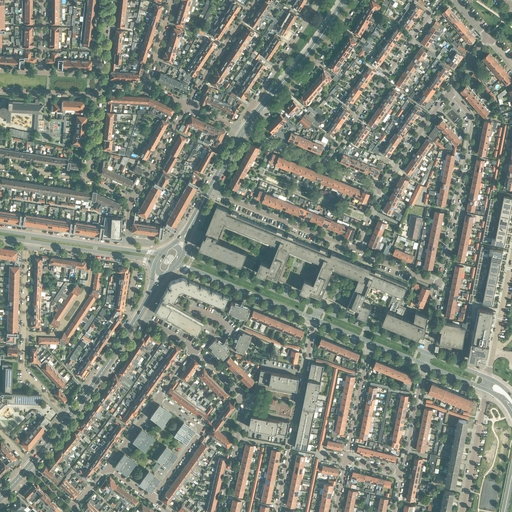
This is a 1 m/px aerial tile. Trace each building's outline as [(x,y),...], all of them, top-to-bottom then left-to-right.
[(119,0),(119,7),(126,8),(126,4),(130,5),(131,2),(127,2),(126,0),(119,0)] [(237,11),(240,6),(235,3),(236,2),(233,0),(232,0),(232,1),(230,0),(229,0),(227,4),(230,6),(237,11)] [(263,3),(262,5),(268,9),(270,6),(274,9),(274,8),(276,9),(277,7),(269,1),(267,0),(266,0),(266,1),(265,1),(264,3),(263,3)] [(301,7),(302,5),(299,4),(300,3),(297,2),(294,0),(293,2),(294,3),(292,6),(299,10),(299,9),(300,10),(301,7)] [(369,5),(368,5),(378,11),(381,6),(378,5),(379,4),(372,1),(371,2),(370,2),(370,3),(369,3),(368,4),(369,5)] [(159,3),(156,2),(155,3),(153,2),(152,5),(151,5),(150,7),(152,8),(161,10),(162,5),(159,4),(159,3)] [(180,5),(179,7),(188,10),(191,11),(192,5),(190,4),(181,2),(180,5)] [(411,7),(420,13),(422,9),(421,8),(416,4),(415,6),(413,5),(411,7)] [(260,8),(259,9),(262,11),(261,12),(264,13),(268,16),(269,14),(266,12),(268,9),(262,5),(259,8),(260,8)] [(378,11),(368,5),(367,8),(366,8),(365,9),(366,10),(365,10),(373,14),(376,10),(378,11)] [(417,17),(420,13),(411,7),(410,6),(409,5),(406,9),(417,17)] [(237,11),(230,6),(228,9),(227,8),(226,11),(227,11),(229,13),(229,12),(231,13),(231,14),(234,16),(237,11)] [(452,11),(448,7),(447,6),(444,8),(446,10),(442,13),(444,15),(443,15),(445,17),(445,16),(446,17),(452,11)] [(187,14),(188,10),(179,7),(178,10),(179,10),(178,13),(190,16),(190,15),(187,14)] [(261,12),(262,11),(259,9),(257,12),(255,14),(262,18),(264,16),(269,20),(270,17),(268,16),(264,13),(261,12)] [(406,9),(404,13),(414,20),(417,17),(406,9)] [(228,18),(231,20),(233,16),(234,16),(231,14),(231,13),(229,12),(229,13),(227,11),(226,11),(225,14),(222,12),(219,10),(218,12),(223,16),(223,15),(226,17),(228,18)] [(362,15),(370,20),(373,14),(365,10),(364,13),(363,13),(362,14),(362,15)] [(291,18),(293,19),(294,18),(295,18),(296,16),(296,15),(289,11),(288,14),(287,13),(286,15),(289,17),(288,18),(291,19),(291,18)] [(402,15),(401,17),(412,24),(414,20),(404,13),(402,11),(400,14),(402,15)] [(455,15),(452,11),(446,17),(447,18),(446,19),(448,21),(449,20),(455,15)] [(178,13),(177,16),(176,18),(182,20),(184,21),(185,18),(189,19),(189,18),(190,19),(191,17),(190,16),(178,13)] [(260,21),(262,18),(255,14),(253,17),(254,17),(253,19),(255,20),(255,21),(257,23),(258,22),(264,26),(265,25),(260,21)] [(225,23),(228,25),(231,20),(228,18),(226,17),(223,15),(223,16),(220,20),(223,22),(225,23)] [(285,18),(284,20),(291,25),(292,22),(293,19),(291,18),(291,19),(288,18),(289,17),(286,15),(284,18),(285,18)] [(367,25),(370,20),(362,15),(361,18),(360,19),(359,19),(360,20),(359,21),(367,25)] [(452,25),(452,24),(459,18),(455,15),(449,20),(451,22),(450,23),(452,25)] [(405,26),(409,29),(412,24),(401,17),(397,23),(404,28),(405,26)] [(150,20),(148,24),(156,26),(158,20),(149,18),(148,20),(150,20)] [(183,25),(184,21),(182,20),(176,18),(175,22),(175,24),(181,26),(181,27),(188,29),(189,27),(186,26),(186,25),(184,25),(183,25)] [(462,22),(459,18),(452,24),(454,26),(453,27),(455,28),(456,28),(462,22)] [(221,28),(224,30),(228,25),(225,23),(223,22),(220,20),(217,19),(214,23),(217,25),(220,27),(221,28)] [(250,23),(250,24),(249,24),(256,28),(258,25),(262,28),(264,26),(258,22),(257,23),(255,21),(255,20),(253,19),(252,21),(251,20),(249,23),(250,23)] [(281,23),(280,25),(283,27),(285,28),(285,29),(287,30),(288,28),(289,28),(291,25),(284,20),(282,23),(281,23)] [(357,25),(356,26),(363,30),(365,28),(366,28),(367,28),(368,26),(367,25),(359,21),(358,23),(357,24),(356,25),(357,25)] [(465,26),(462,22),(456,28),(457,30),(456,30),(458,32),(459,32),(465,26)] [(283,27),(280,25),(278,24),(274,30),(277,32),(277,31),(284,35),(285,35),(286,32),(287,30),(285,29),(285,28),(283,27)] [(218,32),(221,34),(224,30),(221,28),(220,27),(217,25),(215,28),(214,29),(214,30),(217,31),(219,32),(218,32)] [(360,36),(363,30),(356,26),(355,28),(354,29),(353,30),(353,31),(360,36)] [(437,29),(433,26),(430,29),(440,36),(442,33),(444,34),(445,33),(444,32),(443,31),(441,29),(438,27),(437,29)] [(461,36),(462,35),(469,30),(465,26),(459,32),(461,33),(460,34),(461,36)] [(172,30),(171,33),(182,36),(184,31),(178,29),(173,27),(172,31),(172,30)] [(253,38),(254,36),(253,35),(252,34),(254,32),(247,27),(247,28),(246,28),(245,30),(244,32),(253,38)] [(393,28),(392,29),(401,35),(403,31),(397,27),(395,29),(393,28)] [(210,31),(212,32),(210,35),(218,40),(221,34),(218,32),(219,32),(217,31),(214,30),(214,29),(212,28),(210,31)] [(391,28),(388,32),(398,39),(401,35),(392,29),(391,28)] [(439,36),(440,36),(430,29),(427,33),(435,39),(437,37),(436,37),(437,35),(439,36)] [(463,38),(465,40),(466,39),(472,34),(469,30),(462,35),(464,37),(463,38)] [(242,34),(241,36),(248,41),(249,38),(250,39),(252,37),(244,32),(243,34),(242,34)] [(386,36),(395,43),(398,39),(388,32),(386,36)] [(181,39),(182,36),(171,33),(170,35),(171,36),(170,38),(184,42),(184,40),(181,39)] [(427,33),(425,37),(432,42),(433,40),(437,44),(439,41),(435,39),(427,33)] [(476,38),(472,34),(466,39),(470,44),(474,41),(473,40),(476,38)] [(238,41),(246,46),(247,47),(248,45),(246,44),(248,41),(241,36),(239,39),(239,40),(238,41)] [(272,38),(271,40),(273,42),(275,44),(276,43),(278,45),(279,43),(281,41),(281,40),(275,36),(272,39),(272,38)] [(386,37),(384,41),(392,47),(395,43),(386,36),(385,37),(386,37)] [(348,40),(346,42),(354,47),(355,48),(358,43),(350,37),(349,38),(348,38),(348,39),(348,40)] [(432,42),(425,37),(422,41),(424,43),(424,44),(426,46),(425,46),(434,52),(436,50),(431,47),(433,44),(433,43),(432,42)] [(183,45),(184,42),(170,38),(169,41),(168,43),(179,47),(180,44),(183,45)] [(205,42),(213,48),(213,47),(214,47),(215,46),(215,45),(215,44),(215,43),(208,38),(205,42)] [(273,42),(271,40),(269,42),(270,43),(268,45),(275,50),(277,47),(276,47),(278,45),(276,43),(275,44),(273,42)] [(380,44),(381,45),(390,51),(392,47),(384,41),(382,40),(380,44)] [(85,49),(85,48),(85,46),(90,47),(91,42),(80,41),(80,45),(80,48),(85,49)] [(236,43),(235,45),(242,50),(243,48),(244,48),(246,46),(238,41),(237,43),(236,43)] [(205,42),(202,47),(210,52),(211,52),(212,51),(212,50),(213,48),(205,42)] [(350,52),(354,47),(346,42),(345,42),(344,43),(344,44),(343,46),(350,52)] [(175,51),(177,52),(181,53),(181,51),(178,51),(179,47),(168,43),(167,46),(168,46),(167,49),(175,51)] [(263,48),(263,49),(267,51),(269,53),(271,55),(273,52),(273,53),(275,50),(268,45),(266,44),(264,47),(263,46),(262,48),(263,48)] [(461,44),(459,45),(457,47),(465,53),(467,50),(464,48),(465,47),(461,44)] [(232,50),(240,55),(241,54),(240,53),(242,50),(235,45),(233,48),(233,49),(232,50)] [(379,49),(387,54),(390,51),(381,45),(379,49)] [(341,49),(339,51),(347,57),(350,52),(343,46),(342,47),(341,47),(341,48),(341,49)] [(461,58),(463,56),(460,53),(459,52),(457,51),(458,49),(454,46),(450,52),(454,55),(459,58),(461,58)] [(210,52),(202,47),(199,51),(207,57),(208,57),(209,55),(208,54),(210,52)] [(436,56),(428,50),(427,52),(421,47),(418,51),(424,55),(426,54),(429,56),(430,54),(435,58),(436,56)] [(140,52),(139,55),(147,57),(148,52),(139,49),(138,51),(140,52)] [(270,56),(271,55),(269,53),(267,51),(263,49),(259,53),(260,54),(268,59),(269,59),(271,57),(270,56)] [(377,51),(376,53),(384,58),(387,54),(379,49),(377,51)] [(230,52),(229,54),(236,59),(237,57),(239,58),(241,56),(240,55),(232,50),(231,52),(230,52)] [(25,62),(35,62),(35,58),(31,57),(31,51),(25,51),(25,57),(25,62)] [(199,51),(196,56),(204,62),(205,61),(206,60),(205,59),(207,57),(199,51)] [(337,54),(336,56),(343,62),(347,57),(339,51),(339,52),(338,52),(337,53),(337,54)] [(418,51),(416,55),(428,64),(429,62),(423,58),(424,55),(418,51)] [(57,59),(57,52),(52,52),(51,59),(47,58),(47,63),(56,63),(57,59)] [(373,57),(375,58),(381,62),(384,58),(376,53),(373,57)] [(487,64),(494,58),(489,53),(483,59),(487,64)] [(172,60),(173,57),(164,54),(163,57),(164,58),(163,60),(172,63),(172,65),(176,68),(178,69),(180,65),(176,64),(173,63),(174,60),(172,60)] [(227,58),(226,59),(234,65),(236,63),(235,63),(234,62),(236,59),(229,54),(227,58)] [(141,63),(143,63),(145,64),(147,57),(139,55),(138,58),(136,57),(136,60),(141,61),(140,63),(141,63)] [(428,64),(416,55),(413,59),(419,63),(420,61),(425,65),(424,66),(428,68),(430,65),(428,64)] [(454,55),(451,59),(457,62),(458,63),(461,58),(459,58),(454,55)] [(204,62),(196,56),(193,61),(201,66),(202,66),(203,65),(202,64),(204,62)] [(334,59),(332,61),(340,66),(341,65),(342,66),(344,63),(343,62),(336,56),(335,57),(334,57),(333,58),(334,59)] [(369,60),(378,66),(381,62),(375,58),(373,57),(372,56),(369,60)] [(123,59),(114,58),(113,57),(112,65),(113,65),(113,66),(115,66),(115,65),(115,63),(121,63),(121,60),(123,60),(123,59)] [(455,67),(458,63),(457,62),(451,59),(449,57),(446,60),(449,62),(447,65),(452,68),(454,66),(455,67)] [(498,63),(494,58),(487,64),(492,69),(498,63)] [(224,61),(223,64),(230,68),(231,66),(233,67),(234,65),(226,59),(225,61),(224,61)] [(413,59),(410,63),(423,72),(424,70),(417,65),(419,63),(413,59)] [(254,66),(252,69),(259,74),(260,72),(262,69),(260,67),(259,68),(257,66),(258,66),(255,64),(250,61),(248,60),(246,62),(249,64),(249,63),(250,64),(250,65),(253,67),(254,66)] [(256,62),(255,64),(258,66),(257,66),(259,68),(260,67),(262,69),(263,67),(263,68),(265,65),(265,64),(258,60),(256,63),(256,62)] [(193,61),(189,66),(198,71),(200,68),(199,68),(200,66),(201,66),(193,61)] [(341,67),(340,66),(332,61),(332,62),(331,62),(330,63),(330,64),(329,65),(330,65),(329,66),(335,71),(337,72),(339,70),(341,67)] [(441,62),(437,67),(447,74),(450,68),(441,62)] [(423,72),(410,63),(408,67),(414,71),(415,69),(421,74),(423,72)] [(496,74),(503,68),(498,63),(492,69),(496,74)] [(221,67),(220,68),(228,73),(229,72),(228,71),(230,68),(223,64),(220,67),(221,67)] [(364,68),(373,75),(375,71),(366,64),(364,68)] [(196,75),(198,71),(189,66),(186,71),(194,76),(195,74),(196,75)] [(408,67),(405,71),(413,77),(416,73),(414,71),(408,67)] [(435,71),(437,72),(444,77),(447,74),(437,67),(436,69),(435,68),(433,68),(432,69),(435,71)] [(216,72),(224,77),(225,75),(226,76),(228,73),(220,68),(219,70),(217,69),(216,72)] [(361,72),(370,78),(373,75),(364,68),(361,72)] [(507,73),(503,68),(496,74),(501,79),(507,73)] [(247,76),(246,79),(253,84),(254,81),(255,79),(253,77),(251,75),(251,76),(249,74),(246,72),(244,71),(241,69),(240,71),(247,76)] [(253,77),(255,79),(257,77),(259,74),(252,69),(250,72),(249,74),(251,76),(251,75),(253,77)] [(361,78),(367,82),(370,78),(361,72),(357,69),(356,71),(362,76),(361,78)] [(139,74),(140,71),(138,70),(137,74),(136,74),(136,71),(133,71),(132,80),(139,80),(139,77),(139,74)] [(320,75),(320,76),(326,81),(328,79),(330,81),(332,78),(330,77),(324,71),(322,73),(321,73),(320,74),(320,75)] [(413,77),(405,71),(402,74),(408,79),(409,77),(412,79),(413,77)] [(222,80),(224,77),(216,72),(213,75),(215,76),(214,78),(221,83),(222,81),(222,80)] [(437,72),(434,76),(441,81),(444,77),(437,72)] [(160,82),(162,83),(166,75),(160,73),(157,80),(158,81),(157,81),(160,82)] [(505,84),(511,78),(507,73),(501,79),(505,84)] [(402,74),(399,78),(412,87),(413,86),(411,84),(406,81),(408,79),(402,74)] [(167,85),(171,78),(166,75),(162,83),(163,83),(163,84),(165,85),(165,84),(167,85)] [(322,86),(326,81),(320,76),(318,78),(317,78),(316,79),(317,80),(316,80),(322,86)] [(354,78),(354,79),(356,80),(365,86),(367,82),(361,78),(359,76),(357,79),(355,77),(354,78)] [(431,80),(438,85),(441,81),(434,76),(431,80)] [(430,83),(429,84),(436,89),(438,85),(431,80),(429,79),(427,77),(425,79),(430,83)] [(176,80),(171,78),(167,85),(170,86),(170,87),(172,88),(173,88),(176,80)] [(221,83),(214,78),(212,80),(212,79),(210,82),(211,82),(210,83),(219,88),(221,85),(221,86),(223,84),(221,83)] [(412,87),(399,78),(396,83),(402,87),(405,89),(406,87),(408,88),(412,91),(413,89),(412,87)] [(247,86),(249,88),(250,86),(251,87),(253,84),(246,79),(244,81),(242,80),(241,82),(245,85),(247,87),(247,86)] [(179,82),(176,80),(173,88),(176,89),(178,90),(182,81),(180,80),(179,82)] [(312,84),(312,85),(319,90),(321,88),(327,93),(328,91),(322,86),(316,80),(314,82),(313,82),(312,83),(312,84)] [(353,84),(356,86),(362,90),(365,86),(356,80),(353,84)] [(182,81),(178,90),(180,91),(183,92),(187,84),(182,81)] [(243,87),(241,90),(248,95),(250,92),(248,91),(248,90),(249,88),(247,86),(247,87),(245,85),(241,82),(240,83),(237,81),(236,83),(240,85),(243,87)] [(427,86),(425,88),(433,93),(436,89),(429,84),(428,87),(427,86)] [(309,89),(315,95),(317,92),(318,94),(320,92),(318,90),(319,90),(312,85),(310,87),(309,87),(308,88),(309,89)] [(461,90),(466,95),(472,90),(467,85),(463,88),(461,90),(462,90),(461,90)] [(209,91),(210,90),(211,88),(208,86),(204,92),(203,93),(204,93),(202,95),(203,96),(200,102),(204,104),(205,102),(208,95),(208,94),(206,94),(208,90),(209,91)] [(352,87),(351,88),(359,94),(362,90),(356,86),(354,88),(352,87)] [(393,87),(391,91),(397,95),(399,97),(402,93),(400,91),(400,92),(393,87)] [(350,93),(356,98),(359,94),(351,88),(349,90),(351,92),(350,93)] [(425,91),(423,93),(430,97),(433,93),(425,88),(424,90),(425,91)] [(305,93),(304,94),(311,99),(315,95),(309,89),(306,92),(305,93)] [(246,98),(248,95),(241,90),(238,95),(244,99),(246,97),(246,98)] [(466,95),(468,98),(469,100),(470,100),(476,95),(472,90),(466,95)] [(497,95),(498,99),(502,98),(503,98),(502,96),(507,92),(505,90),(497,95)] [(215,106),(215,107),(217,108),(220,109),(224,101),(220,100),(224,92),(222,91),(218,99),(217,101),(216,103),(216,104),(215,106)] [(397,95),(391,91),(388,95),(395,99),(397,95)] [(209,93),(208,94),(208,95),(205,102),(207,103),(210,105),(213,96),(211,95),(212,93),(209,92),(209,93)] [(348,92),(345,96),(354,102),(356,98),(350,93),(350,94),(348,92)] [(213,106),(215,107),(215,106),(216,104),(216,103),(217,101),(218,99),(220,95),(218,94),(217,95),(214,93),(213,96),(210,105),(213,106)] [(420,96),(418,95),(416,93),(414,95),(417,97),(415,101),(420,105),(421,103),(424,105),(428,101),(420,96)] [(421,94),(420,96),(428,101),(430,97),(423,93),(422,95),(421,94)] [(307,104),(311,99),(304,94),(302,96),(300,98),(301,98),(300,99),(307,104)] [(341,99),(351,106),(354,102),(345,96),(343,95),(342,97),(343,97),(341,99)] [(385,98),(392,103),(395,99),(388,95),(385,98)] [(481,100),(476,95),(470,100),(472,103),(473,105),(474,105),(475,105),(481,100)] [(142,96),(141,104),(141,107),(146,107),(146,106),(147,104),(147,101),(149,97),(142,96)] [(155,99),(149,97),(147,101),(147,104),(146,106),(148,107),(149,105),(152,106),(155,99)] [(230,114),(229,116),(230,114),(233,105),(229,103),(230,102),(231,102),(233,98),(231,97),(230,99),(228,106),(227,106),(226,108),(227,108),(226,111),(225,111),(227,112),(230,114)] [(227,103),(224,101),(220,109),(223,111),(223,110),(225,111),(226,111),(227,108),(226,108),(227,106),(228,106),(230,99),(228,98),(227,100),(228,101),(227,103)] [(385,98),(382,102),(389,107),(392,103),(385,98)] [(235,113),(236,111),(237,111),(238,108),(239,108),(238,108),(242,103),(238,100),(236,99),(233,105),(230,114),(229,116),(233,117),(234,117),(236,114),(235,113)] [(12,111),(15,112),(35,113),(38,113),(43,114),(43,106),(39,105),(39,101),(36,100),(36,103),(12,102),(12,101),(8,101),(8,104),(6,103),(6,106),(7,106),(7,108),(6,107),(5,107),(4,107),(3,107),(2,107),(1,108),(0,109),(0,108),(0,115),(0,116),(1,116),(1,117),(2,117),(3,118),(4,118),(5,118),(5,117),(6,117),(7,117),(7,116),(8,116),(9,115),(9,114),(9,113),(9,112),(12,112),(12,111)] [(302,109),(300,107),(301,107),(293,100),(290,105),(289,104),(290,105),(299,113),(302,109)] [(485,105),(482,101),(481,100),(475,105),(477,108),(476,108),(478,110),(478,109),(479,110),(485,105)] [(164,104),(160,101),(156,110),(158,111),(159,110),(161,111),(164,104)] [(382,102),(380,106),(388,112),(390,108),(389,107),(382,102)] [(169,106),(164,104),(161,111),(163,112),(163,113),(165,115),(169,106)] [(297,115),(299,113),(290,105),(289,104),(287,106),(288,107),(285,109),(292,115),(295,112),(297,115)] [(347,107),(345,106),(342,104),(338,109),(347,116),(350,112),(348,111),(346,109),(347,107)] [(419,113),(421,110),(415,105),(414,107),(412,106),(411,108),(419,113)] [(479,110),(481,113),(482,115),(483,115),(484,116),(486,115),(488,113),(491,110),(485,105),(479,110)] [(164,120),(166,121),(169,115),(171,116),(173,112),(174,109),(174,108),(169,106),(165,115),(166,115),(164,120)] [(377,110),(385,116),(388,112),(380,106),(377,110)] [(416,117),(419,113),(411,108),(410,108),(408,111),(416,117)] [(345,120),(347,116),(338,109),(335,113),(337,115),(345,120)] [(377,110),(374,114),(381,119),(382,120),(385,116),(377,110)] [(408,111),(405,115),(413,121),(416,117),(408,111)] [(288,130),(293,125),(295,123),(286,115),(284,117),(280,114),(279,116),(278,115),(276,118),(282,124),(285,122),(286,121),(287,122),(288,124),(288,125),(289,126),(287,128),(288,130)] [(371,118),(378,123),(381,119),(374,114),(371,118)] [(299,121),(307,127),(307,128),(312,123),(312,122),(304,115),(299,121)] [(335,119),(336,119),(342,124),(345,120),(337,115),(335,119)] [(404,120),(411,125),(413,121),(405,115),(402,119),(404,120)] [(190,129),(192,125),(195,118),(191,116),(190,119),(189,118),(184,130),(183,129),(182,131),(186,133),(187,131),(186,131),(188,127),(190,129)] [(336,119),(335,119),(333,117),(330,121),(339,128),(342,124),(336,119)] [(157,119),(155,122),(158,124),(165,128),(168,123),(166,121),(164,120),(160,118),(159,120),(157,119)] [(193,130),(195,131),(198,125),(199,125),(200,123),(199,122),(200,120),(195,118),(192,125),(196,127),(195,129),(194,128),(193,130)] [(274,120),(272,122),(278,129),(280,126),(281,127),(283,125),(282,124),(276,118),(274,120)] [(374,129),(378,123),(371,118),(368,122),(372,125),(371,127),(374,129)] [(441,130),(447,124),(443,119),(442,120),(442,119),(440,121),(436,125),(441,130)] [(492,129),(493,123),(493,120),(490,120),(487,120),(485,119),(484,123),(484,125),(483,128),(492,129)] [(198,128),(202,130),(205,122),(200,120),(199,122),(200,123),(199,125),(198,125),(195,131),(197,132),(198,130),(197,130),(198,128)] [(402,124),(408,129),(411,125),(404,120),(402,124)] [(330,121),(328,125),(336,131),(339,128),(330,121)] [(209,127),(210,125),(205,122),(202,130),(205,131),(204,133),(203,135),(206,136),(207,134),(207,132),(209,130),(210,127),(209,127)] [(272,123),(271,123),(269,125),(269,126),(268,127),(268,128),(269,130),(270,129),(274,134),(275,135),(285,139),(287,134),(283,132),(279,130),(278,129),(272,122),(272,123)] [(163,132),(165,128),(158,124),(157,127),(155,126),(154,128),(163,132)] [(402,124),(399,128),(405,133),(408,129),(402,124)] [(449,127),(447,124),(441,130),(445,135),(452,129),(451,128),(450,126),(449,127)] [(216,127),(210,125),(209,127),(210,127),(209,130),(207,132),(207,134),(212,136),(212,135),(216,127)] [(333,136),(336,131),(328,125),(325,129),(333,136)] [(363,125),(360,129),(367,134),(368,132),(369,132),(370,130),(363,125)] [(439,131),(441,130),(436,125),(429,136),(434,140),(436,137),(439,131)] [(212,146),(220,129),(216,127),(212,135),(212,136),(209,141),(208,144),(212,146)] [(8,134),(11,135),(22,137),(32,140),(33,134),(10,128),(8,134)] [(160,137),(163,132),(154,128),(153,130),(154,131),(153,133),(160,137)] [(402,137),(405,133),(399,128),(397,130),(395,129),(394,131),(402,137)] [(483,128),(483,130),(482,132),(483,132),(482,134),(490,136),(492,129),(483,128)] [(225,131),(220,129),(212,146),(217,149),(222,138),(225,131)] [(366,136),(367,134),(360,129),(357,133),(365,138),(366,136)] [(445,135),(450,140),(456,134),(455,133),(456,133),(454,131),(454,132),(452,129),(445,135)] [(291,132),(288,140),(289,140),(289,141),(293,143),(297,132),(295,131),(294,133),(291,132)] [(391,135),(393,136),(400,141),(402,137),(394,131),(391,135)] [(293,143),(298,144),(301,136),(298,135),(299,133),(297,132),(293,143)] [(157,142),(160,137),(153,133),(152,136),(150,135),(149,137),(157,142)] [(355,137),(361,142),(363,142),(364,140),(366,142),(367,140),(365,138),(357,133),(355,137)] [(184,136),(180,134),(177,139),(184,143),(185,140),(187,141),(188,139),(185,137),(184,136)] [(461,139),(460,138),(459,136),(459,137),(456,134),(450,140),(455,145),(458,142),(461,139)] [(489,142),(490,136),(482,134),(482,136),(481,136),(481,138),(481,139),(481,141),(489,142)] [(303,137),(301,136),(298,144),(302,146),(306,136),(304,135),(303,137)] [(302,146),(307,148),(310,140),(307,139),(308,137),(306,136),(302,146)] [(390,140),(397,144),(400,141),(393,136),(390,140)] [(149,140),(148,143),(155,146),(157,142),(149,137),(148,139),(149,140)] [(355,137),(352,141),(351,143),(357,147),(358,148),(361,144),(360,144),(361,142),(355,137)] [(83,148),(84,140),(83,140),(73,139),(72,147),(83,148)] [(182,146),(184,143),(177,139),(174,144),(183,149),(184,147),(182,146)] [(307,148),(311,150),(316,140),(313,139),(312,141),(310,140),(307,148)] [(311,150),(316,152),(321,141),(316,139),(316,140),(311,150)] [(386,142),(394,148),(397,144),(390,140),(388,139),(386,142)] [(427,139),(424,143),(431,147),(434,150),(435,148),(433,147),(434,145),(434,144),(427,139)] [(321,153),(324,147),(324,146),(326,146),(327,143),(321,141),(316,152),(319,153),(321,153)] [(481,141),(480,143),(479,145),(480,145),(480,147),(488,149),(489,142),(481,141)] [(383,146),(392,152),(394,148),(386,142),(383,146)] [(155,146),(148,143),(145,148),(151,151),(152,151),(155,146)] [(428,152),(431,147),(424,143),(421,147),(428,152)] [(174,144),(172,149),(178,153),(180,150),(181,151),(183,149),(174,144)] [(257,154),(260,148),(252,144),(249,150),(257,154)] [(211,149),(204,145),(203,148),(206,150),(204,153),(212,157),(214,152),(215,152),(210,149),(211,149)] [(380,151),(388,156),(392,152),(383,146),(381,150),(380,151)] [(144,147),(142,151),(149,155),(152,151),(151,151),(145,148),(144,147)] [(421,147),(418,150),(425,155),(430,159),(432,157),(427,154),(428,152),(421,147)] [(179,153),(178,153),(172,149),(169,154),(177,158),(176,157),(179,153)] [(257,154),(249,150),(245,156),(253,160),(257,154)] [(342,163),(345,164),(349,154),(347,153),(347,151),(345,150),(343,154),(342,154),(340,158),(341,159),(340,161),(342,162),(342,163)] [(416,154),(423,159),(425,155),(418,150),(416,154)] [(26,151),(25,160),(32,161),(33,153),(29,153),(29,151),(26,151)] [(147,160),(149,155),(142,151),(139,156),(141,157),(142,158),(143,157),(147,160)] [(32,161),(34,161),(40,162),(41,153),(38,153),(38,154),(33,153),(32,161)] [(209,162),(212,157),(204,153),(203,156),(201,155),(200,157),(201,158),(209,162)] [(167,159),(168,159),(174,163),(176,159),(177,158),(169,154),(167,159)] [(271,161),(277,163),(279,156),(274,154),(271,161)] [(349,166),(354,156),(349,154),(345,164),(349,166)] [(416,154),(413,158),(421,164),(424,160),(423,159),(416,154)] [(253,160),(245,156),(242,161),(250,166),(253,160)] [(282,166),(285,158),(279,156),(277,163),(276,164),(282,166)] [(349,166),(354,168),(358,159),(355,158),(356,157),(354,156),(349,166)] [(123,157),(120,163),(123,165),(125,165),(128,158),(123,157)] [(354,168),(359,170),(363,160),(362,159),(361,158),(359,157),(358,158),(358,159),(354,168)] [(201,158),(199,163),(206,167),(209,162),(201,158)] [(291,161),(285,158),(282,166),(288,169),(288,168),(291,161)] [(422,164),(421,164),(413,158),(410,162),(419,168),(422,164)] [(172,167),(174,163),(168,159),(167,159),(164,163),(172,167)] [(363,160),(359,170),(363,172),(368,161),(363,160)] [(250,166),(242,161),(239,167),(247,172),(250,166)] [(297,163),(291,161),(292,161),(291,161),(288,168),(294,171),(297,163)] [(363,172),(368,174),(372,163),(368,161),(363,172)] [(407,166),(414,171),(418,173),(421,169),(419,168),(410,162),(407,166)] [(169,172),(172,167),(164,163),(162,168),(169,172)] [(203,172),(206,167),(199,163),(197,166),(196,166),(194,170),(197,172),(198,170),(203,172)] [(297,163),(294,171),(299,173),(302,165),(297,163)] [(372,163),(368,174),(373,175),(377,165),(372,163)] [(134,168),(132,171),(136,173),(136,172),(137,173),(137,172),(140,174),(142,169),(131,164),(130,166),(134,168)] [(377,164),(377,165),(373,175),(376,177),(376,176),(378,177),(381,170),(383,166),(377,164)] [(308,168),(302,165),(299,173),(305,175),(308,168)] [(407,166),(405,170),(412,175),(414,171),(407,166)] [(236,173),(243,178),(247,172),(239,167),(236,173)] [(308,168),(305,175),(310,177),(313,170),(308,168)] [(160,175),(168,180),(171,174),(163,169),(160,175)] [(319,172),(313,170),(310,177),(316,180),(319,172)] [(190,177),(198,182),(201,176),(194,172),(190,177)] [(319,172),(316,180),(321,182),(324,175),(319,172)] [(240,184),(243,178),(236,173),(232,179),(240,184)] [(136,181),(138,177),(135,175),(133,180),(131,179),(127,186),(132,188),(132,187),(133,188),(136,181)] [(160,175),(157,180),(165,184),(168,180),(160,175)] [(330,177),(324,175),(321,182),(327,184),(330,177)] [(399,180),(411,187),(412,187),(413,185),(410,184),(409,183),(410,180),(401,176),(399,180)] [(198,182),(190,177),(188,182),(197,187),(198,184),(197,184),(198,182)] [(330,177),(327,184),(332,186),(335,179),(330,177)] [(229,185),(237,189),(240,184),(232,179),(229,185)] [(341,181),(335,179),(332,186),(338,189),(341,181)] [(155,181),(153,184),(162,189),(165,184),(157,180),(156,182),(155,181)] [(405,189),(406,187),(408,188),(413,190),(414,188),(412,187),(411,187),(399,180),(397,184),(405,189)] [(341,181),(338,189),(343,191),(346,184),(341,181)] [(32,183),(30,183),(25,182),(24,189),(27,190),(26,192),(29,193),(29,190),(31,190),(32,183)] [(197,187),(188,182),(188,183),(186,187),(194,192),(197,187)] [(151,189),(159,193),(162,189),(153,184),(151,189)] [(352,186),(346,184),(343,191),(349,193),(352,186)] [(397,184),(395,189),(410,197),(411,195),(404,191),(405,189),(397,184)] [(349,193),(354,196),(357,188),(352,186),(349,193)] [(194,192),(186,187),(183,192),(192,197),(194,192)] [(65,195),(70,196),(71,189),(63,188),(62,198),(64,198),(65,195)] [(357,188),(354,196),(360,198),(363,190),(357,188)] [(151,189),(148,193),(157,198),(159,193),(151,189)] [(395,189),(393,193),(401,197),(402,195),(409,199),(410,197),(395,189)] [(95,200),(98,201),(101,195),(96,192),(97,191),(92,190),(92,192),(91,197),(92,197),(92,199),(95,200)] [(360,198),(366,201),(369,193),(363,190),(363,191),(363,190),(360,198)] [(257,198),(263,200),(266,193),(260,191),(257,198)] [(180,197),(189,201),(192,197),(183,192),(180,197)] [(148,193),(145,198),(154,203),(157,198),(148,193)] [(266,193),(263,200),(263,201),(269,203),(272,195),(266,193)] [(401,197),(393,193),(390,197),(399,202),(401,203),(404,204),(404,202),(400,200),(401,197)] [(501,200),(511,202),(511,196),(507,196),(507,194),(502,194),(501,200)] [(278,197),(272,195),(269,203),(275,206),(275,205),(278,198),(278,197)] [(111,199),(107,197),(102,206),(104,207),(105,204),(108,206),(111,199)] [(178,201),(186,206),(189,201),(180,197),(178,201)] [(390,197),(388,201),(396,206),(397,206),(399,202),(390,197)] [(143,203),(152,208),(154,203),(145,198),(143,203)] [(284,200),(278,198),(275,205),(281,208),(284,200)] [(287,210),(290,203),(284,200),(281,208),(287,210)] [(511,202),(501,200),(500,200),(499,206),(500,206),(511,208),(511,206),(511,202)] [(120,204),(116,201),(110,215),(113,215),(114,213),(113,213),(114,209),(119,211),(121,208),(119,207),(120,204)] [(186,206),(178,201),(175,206),(184,211),(186,206)] [(388,201),(386,206),(401,214),(402,212),(395,208),(396,206),(388,201)] [(143,203),(140,208),(149,212),(152,208),(143,203)] [(296,205),(290,203),(287,210),(293,213),(296,205)] [(278,245),(270,265),(268,264),(268,263),(261,261),(257,271),(278,280),(278,279),(290,250),(293,251),(322,263),(314,282),(312,282),(312,281),(305,278),(301,289),(300,289),(301,289),(321,298),(322,295),(323,294),(321,293),(322,290),(324,291),(326,287),(325,287),(324,287),(325,284),(326,285),(327,285),(328,281),(327,280),(329,274),(330,275),(331,275),(334,268),(338,269),(354,276),(359,278),(356,285),(356,286),(358,286),(355,292),(354,291),(352,295),(354,296),(353,298),(351,298),(349,302),(351,302),(350,305),(348,304),(347,308),(367,316),(372,306),(363,302),(362,302),(370,283),(397,293),(395,297),(392,296),(388,306),(390,307),(389,310),(388,309),(382,322),(419,337),(420,334),(424,335),(428,316),(416,311),(401,305),(403,300),(401,299),(403,296),(408,285),(382,274),(383,272),(375,269),(375,271),(371,269),(371,268),(360,263),(343,256),(332,252),(331,253),(327,251),(328,250),(324,248),(321,247),(320,249),(295,238),(295,237),(288,234),(288,235),(283,234),(284,232),(277,229),(276,231),(238,215),(239,213),(232,211),(231,212),(228,211),(229,210),(229,209),(217,205),(206,233),(207,233),(206,237),(204,236),(200,248),(242,265),(247,252),(244,250),(244,251),(243,252),(213,240),(213,238),(216,239),(224,220),(227,222),(226,224),(278,245)] [(298,215),(302,208),(296,205),(293,213),(298,215)] [(184,211),(175,206),(172,211),(181,216),(184,211)] [(401,220),(403,215),(401,214),(386,206),(383,210),(394,216),(394,214),(399,217),(398,219),(401,220)] [(306,210),(302,208),(298,215),(305,217),(306,213),(307,213),(307,212),(308,212),(309,210),(310,208),(307,207),(306,210)] [(139,213),(144,216),(146,217),(149,212),(140,208),(137,213),(138,213),(139,213)] [(305,217),(310,220),(313,212),(309,210),(308,212),(307,212),(307,213),(306,213),(305,217)] [(170,215),(179,220),(181,216),(172,211),(170,215)] [(319,215),(313,212),(310,220),(316,222),(319,215)] [(23,215),(21,215),(22,214),(15,213),(14,223),(16,224),(17,223),(20,224),(20,223),(21,223),(23,215)] [(26,225),(29,226),(30,215),(24,214),(24,215),(23,215),(21,223),(23,224),(22,224),(26,225)] [(167,220),(176,225),(179,220),(170,215),(167,220)] [(325,217),(319,215),(316,222),(322,225),(325,217)] [(497,216),(495,221),(508,224),(509,222),(510,219),(498,216),(497,216)] [(105,217),(104,220),(103,226),(104,226),(102,237),(117,238),(117,233),(115,233),(115,232),(116,227),(116,222),(116,217),(105,217)] [(325,217),(322,225),(328,227),(330,223),(331,222),(332,220),(325,217)] [(411,224),(409,237),(415,238),(415,236),(417,236),(418,227),(421,227),(422,220),(414,218),(410,218),(409,224),(411,224)] [(170,228),(173,230),(175,231),(176,228),(175,227),(176,225),(167,220),(165,225),(164,226),(166,230),(170,228)] [(337,222),(332,220),(331,222),(330,223),(328,227),(334,229),(337,222)] [(70,231),(72,231),(73,222),(72,222),(66,221),(64,231),(66,231),(67,231),(70,231)] [(378,221),(376,226),(383,229),(386,223),(378,221)] [(79,233),(80,223),(74,222),(74,223),(73,222),(72,231),(73,231),(73,232),(76,232),(77,233),(79,233)] [(343,225),(337,222),(334,229),(340,232),(343,225)] [(162,237),(162,235),(162,232),(166,230),(164,226),(163,226),(160,225),(160,226),(158,226),(156,235),(158,235),(158,237),(162,237)] [(345,234),(348,227),(343,225),(340,232),(345,234)] [(381,235),(383,229),(376,226),(374,232),(381,235)] [(349,227),(348,227),(345,234),(351,237),(355,229),(349,227)] [(431,236),(439,237),(440,231),(434,230),(434,229),(432,228),(432,230),(431,236)] [(374,232),(371,238),(379,241),(381,235),(374,232)] [(505,243),(505,240),(492,237),(491,244),(497,245),(497,244),(504,245),(504,243),(505,243)] [(371,238),(369,244),(376,247),(379,241),(371,238)] [(393,254),(402,258),(404,252),(397,249),(397,247),(396,247),(393,254)] [(492,247),(490,254),(502,256),(503,253),(502,253),(503,251),(496,249),(496,248),(492,247)] [(402,258),(404,258),(410,261),(413,255),(404,252),(402,258)] [(426,261),(434,262),(435,256),(429,255),(429,253),(427,253),(426,261)] [(490,254),(489,253),(488,259),(489,259),(501,261),(501,260),(502,256),(490,254)] [(42,258),(47,259),(47,256),(42,255),(41,258),(35,258),(35,264),(42,264),(42,258)] [(56,258),(47,256),(47,259),(50,259),(49,265),(54,265),(53,267),(54,267),(55,262),(55,260),(56,260),(56,258)] [(56,266),(60,266),(61,258),(56,258),(56,260),(55,260),(55,262),(54,267),(53,267),(53,269),(56,269),(56,266)] [(82,260),(81,269),(86,270),(86,272),(88,273),(89,268),(86,268),(87,260),(82,259),(82,260)] [(486,270),(487,270),(499,272),(499,270),(500,267),(488,264),(487,264),(486,270)] [(96,268),(94,282),(100,283),(102,269),(96,268)] [(485,275),(484,280),(497,283),(497,281),(498,277),(486,275),(485,275)] [(117,282),(120,283),(128,284),(129,278),(125,278),(125,279),(123,278),(118,277),(118,276),(116,276),(116,278),(118,278),(117,282)] [(160,300),(160,301),(165,303),(166,302),(166,301),(167,301),(168,300),(173,302),(179,291),(182,290),(182,277),(171,281),(160,300)] [(193,282),(182,277),(182,290),(188,293),(193,282)] [(93,289),(90,293),(91,294),(97,298),(99,294),(98,293),(100,291),(100,290),(99,290),(100,283),(94,282),(93,289)] [(188,293),(200,298),(205,286),(193,282),(188,293)] [(414,283),(412,287),(415,288),(416,288),(416,290),(421,292),(419,295),(427,298),(428,293),(430,289),(423,286),(414,283)] [(63,285),(58,292),(72,301),(76,294),(71,290),(67,295),(62,292),(66,287),(65,286),(63,285)] [(71,290),(76,294),(77,295),(81,289),(76,285),(74,287),(74,286),(71,290)] [(119,289),(118,293),(126,294),(127,289),(124,288),(124,289),(121,289),(121,288),(116,287),(117,286),(115,286),(115,288),(119,289)] [(216,291),(205,286),(200,298),(212,302),(216,291)] [(212,302),(216,304),(223,307),(228,296),(216,291),(212,302)] [(60,295),(65,299),(62,304),(67,308),(72,301),(58,292),(54,298),(57,300),(60,295)] [(91,294),(82,308),(88,311),(97,298),(91,294)] [(414,301),(413,302),(414,303),(416,304),(415,304),(417,305),(416,306),(420,308),(421,306),(423,307),(425,302),(426,299),(427,298),(419,295),(417,294),(415,298),(414,301)] [(482,296),(481,296),(479,303),(485,304),(485,303),(493,304),(492,304),(493,302),(494,299),(482,296)] [(117,300),(117,304),(125,305),(126,299),(122,299),(122,300),(120,299),(115,298),(115,297),(113,297),(113,299),(117,300)] [(161,315),(165,317),(169,320),(169,319),(172,321),(179,326),(179,325),(182,327),(189,332),(190,331),(193,333),(192,333),(196,336),(203,323),(166,302),(165,303),(160,301),(154,311),(158,314),(159,313),(162,315),(161,315)] [(235,301),(234,302),(232,301),(227,312),(245,319),(250,308),(247,307),(247,306),(242,304),(242,305),(239,304),(240,303),(235,301)] [(62,304),(53,317),(59,321),(67,308),(62,304)] [(479,350),(488,352),(496,310),(479,306),(468,357),(477,359),(479,350)] [(88,311),(82,308),(77,314),(90,322),(94,316),(91,314),(88,319),(84,316),(88,311)] [(120,320),(122,317),(123,316),(121,315),(122,311),(124,312),(124,310),(119,309),(119,310),(115,310),(112,314),(112,315),(116,318),(115,318),(118,320),(118,319),(120,320)] [(266,315),(261,313),(261,312),(260,312),(259,311),(258,311),(258,312),(253,310),(250,317),(253,319),(253,320),(258,322),(259,320),(263,322),(266,315)] [(117,325),(120,320),(118,319),(118,320),(115,318),(116,318),(112,315),(112,314),(111,313),(110,315),(113,317),(111,321),(117,325)] [(73,321),(79,325),(82,320),(86,322),(82,327),(85,329),(90,322),(77,314),(73,321)] [(272,326),(275,327),(278,320),(273,318),(273,317),(271,317),(271,316),(271,317),(266,315),(263,322),(266,323),(265,325),(271,327),(272,326)] [(59,322),(59,321),(53,317),(50,322),(51,322),(50,324),(55,328),(59,322)] [(284,330),(288,332),(290,325),(285,323),(286,322),(285,322),(283,322),(283,321),(283,322),(278,320),(275,327),(279,328),(278,330),(283,333),(284,330)] [(73,321),(65,333),(64,334),(70,338),(77,327),(79,328),(80,326),(79,325),(73,321)] [(108,324),(106,323),(106,324),(110,327),(112,328),(114,329),(117,325),(111,321),(108,324)] [(450,346),(451,344),(462,346),(463,345),(466,346),(469,334),(465,333),(466,328),(466,327),(469,328),(471,322),(466,321),(466,323),(465,323),(462,322),(462,326),(460,326),(460,325),(443,322),(440,330),(442,330),(442,331),(440,338),(441,338),(439,344),(443,345),(450,346)] [(106,324),(106,323),(105,322),(104,324),(107,326),(105,329),(103,328),(102,328),(111,334),(114,329),(112,328),(110,327),(106,324)] [(296,337),(300,338),(303,330),(298,328),(298,327),(296,327),(295,327),(290,325),(288,332),(291,333),(290,336),(296,338),(296,337)] [(99,331),(98,333),(99,334),(100,333),(104,336),(106,337),(106,336),(108,338),(111,334),(102,328),(101,330),(102,331),(101,332),(99,331)] [(144,332),(145,333),(153,338),(156,334),(147,329),(144,332)] [(233,346),(235,346),(233,349),(244,354),(252,335),(241,331),(240,334),(239,333),(236,338),(238,339),(237,341),(235,341),(233,346)] [(142,337),(152,343),(153,341),(159,345),(160,343),(153,338),(145,333),(144,332),(142,337)] [(101,335),(99,338),(105,343),(108,338),(106,336),(106,337),(104,336),(100,333),(99,334),(101,335)] [(60,338),(58,338),(58,344),(64,344),(65,342),(67,343),(69,340),(70,338),(64,334),(63,334),(60,338)] [(147,346),(147,345),(148,346),(150,343),(151,343),(152,343),(142,337),(138,342),(141,343),(141,342),(143,344),(147,346)] [(105,343),(99,338),(96,342),(93,340),(92,342),(93,343),(94,342),(98,344),(98,345),(100,346),(102,347),(105,343)] [(216,338),(207,346),(221,360),(230,351),(227,349),(228,348),(224,345),(222,344),(222,343),(219,339),(218,340),(216,338)] [(328,349),(331,351),(334,343),(330,341),(330,340),(329,340),(327,340),(322,338),(319,346),(322,347),(322,348),(327,350),(328,349)] [(94,346),(93,347),(99,352),(102,347),(100,346),(98,345),(98,344),(94,342),(93,343),(92,344),(94,346)] [(149,346),(148,346),(147,345),(147,346),(143,344),(141,342),(141,343),(138,342),(136,345),(143,350),(144,348),(147,350),(148,349),(147,348),(149,346)] [(172,348),(171,349),(178,354),(180,350),(171,343),(169,345),(172,348)] [(340,354),(344,356),(347,348),(342,346),(340,345),(339,345),(334,343),(331,351),(335,352),(334,353),(340,356),(340,354)] [(141,352),(143,350),(136,345),(133,351),(135,352),(135,351),(137,352),(137,353),(141,355),(142,354),(142,355),(143,353),(141,352)] [(161,345),(160,347),(162,349),(175,357),(178,354),(171,349),(170,351),(161,345)] [(90,351),(87,349),(86,351),(87,351),(88,352),(88,350),(92,353),(94,355),(94,354),(97,356),(99,352),(93,347),(90,351)] [(352,360),(356,361),(359,353),(354,351),(352,350),(347,348),(344,356),(347,357),(346,359),(352,361),(352,360)] [(167,355),(166,357),(173,362),(174,360),(174,359),(175,357),(162,349),(161,351),(167,355)] [(87,351),(84,355),(93,361),(97,356),(94,354),(94,355),(92,353),(88,350),(88,352),(87,351)] [(130,355),(137,359),(139,361),(142,357),(143,355),(142,355),(142,354),(141,355),(137,353),(137,352),(135,351),(135,352),(133,351),(130,355)] [(41,363),(40,362),(38,359),(36,359),(37,355),(30,355),(30,362),(36,362),(39,365),(41,364),(41,363)] [(82,357),(80,360),(82,360),(86,362),(87,362),(89,363),(88,364),(90,365),(93,361),(84,355),(82,358),(82,357)] [(131,362),(134,363),(135,362),(137,359),(130,355),(127,359),(129,361),(130,360),(132,361),(131,362)] [(160,358),(170,365),(171,363),(173,362),(166,357),(164,358),(161,356),(160,358)] [(196,360),(197,359),(194,357),(189,363),(200,370),(197,367),(199,363),(196,361),(196,360)] [(224,362),(228,366),(233,361),(229,357),(224,362)] [(161,364),(167,368),(170,365),(160,358),(159,360),(162,362),(161,364)] [(127,359),(124,364),(131,368),(133,364),(134,363),(131,362),(132,361),(130,360),(129,361),(127,359)] [(82,363),(81,365),(87,369),(88,368),(90,365),(88,364),(89,363),(87,362),(86,362),(82,360),(80,360),(79,361),(82,363)] [(389,365),(381,362),(376,360),(373,368),(385,373),(389,365)] [(41,368),(45,372),(52,365),(48,361),(46,363),(45,365),(43,366),(41,368)] [(238,365),(233,361),(228,366),(232,370),(238,365)] [(155,365),(164,372),(167,368),(161,364),(157,362),(156,363),(155,365)] [(324,365),(312,362),(311,368),(323,371),(324,365)] [(2,363),(2,367),(3,367),(2,391),(1,391),(0,392),(0,407),(2,405),(6,403),(7,402),(9,402),(41,403),(41,394),(39,394),(37,394),(37,393),(13,392),(12,392),(12,391),(11,391),(12,365),(11,365),(11,364),(2,363)] [(189,363),(186,367),(193,372),(195,369),(199,371),(200,370),(189,363)] [(129,371),(131,368),(124,364),(121,368),(123,370),(124,369),(126,371),(130,373),(129,374),(131,375),(131,374),(134,376),(135,375),(129,371)] [(49,375),(55,369),(52,365),(45,372),(49,375)] [(89,369),(88,368),(87,369),(81,365),(78,370),(86,375),(89,371),(89,370),(89,369)] [(155,371),(162,376),(164,372),(155,365),(153,367),(156,370),(155,371)] [(242,369),(238,365),(232,370),(236,374),(242,369)] [(401,370),(389,365),(385,373),(398,378),(401,370)] [(186,367),(183,372),(193,379),(194,378),(190,375),(193,372),(186,367)] [(240,378),(246,373),(248,371),(244,367),(242,369),(236,374),(240,378)] [(115,373),(114,375),(115,375),(118,377),(118,376),(131,385),(133,382),(125,377),(128,373),(129,374),(130,373),(126,371),(124,369),(123,370),(121,368),(117,374),(117,375),(115,373)] [(49,375),(52,379),(59,373),(55,369),(49,375)] [(74,374),(77,376),(77,375),(84,379),(86,375),(78,370),(77,369),(74,374)] [(200,381),(208,373),(204,369),(201,371),(202,372),(201,373),(199,376),(201,378),(199,380),(200,381)] [(298,376),(260,369),(258,382),(295,389),(298,376)] [(398,378),(410,383),(414,375),(401,370),(398,378)] [(150,373),(159,380),(162,376),(155,371),(154,373),(151,371),(150,373)] [(151,377),(150,379),(156,383),(159,380),(150,373),(148,372),(147,374),(151,377)] [(193,380),(193,379),(183,372),(179,377),(182,380),(183,379),(186,381),(189,377),(193,380)] [(63,377),(59,373),(52,379),(56,383),(63,377)] [(212,377),(208,373),(200,381),(201,382),(202,381),(203,382),(204,381),(206,383),(212,377)] [(250,377),(246,373),(240,378),(244,382),(250,377)] [(117,378),(118,377),(115,375),(111,380),(119,385),(119,386),(121,384),(120,383),(122,381),(118,378),(118,379),(117,378)] [(142,379),(154,387),(156,383),(150,379),(149,380),(140,375),(139,377),(142,379)] [(60,388),(60,387),(67,381),(63,376),(63,377),(56,383),(60,388)] [(210,388),(217,381),(212,377),(206,383),(209,386),(208,387),(210,388)] [(254,381),(250,377),(244,382),(250,387),(252,385),(251,384),(254,381)] [(146,384),(145,386),(151,391),(154,387),(142,379),(141,381),(146,384)] [(305,397),(317,400),(321,381),(308,379),(305,397)] [(119,389),(117,388),(119,385),(111,380),(112,381),(109,386),(111,387),(112,386),(114,388),(113,388),(117,391),(118,390),(119,389)] [(178,382),(175,380),(166,393),(170,396),(174,389),(173,389),(178,382)] [(122,381),(120,383),(121,384),(128,390),(130,387),(122,381)] [(215,391),(221,385),(217,381),(210,388),(211,390),(212,389),(215,391)] [(442,399),(446,389),(441,387),(440,387),(438,386),(438,385),(432,383),(429,392),(428,392),(429,392),(428,393),(442,399)] [(139,388),(148,394),(151,391),(145,386),(143,388),(140,385),(139,388)] [(218,396),(224,389),(221,385),(215,391),(217,394),(216,395),(218,396)] [(106,390),(113,394),(115,391),(118,393),(119,391),(118,390),(117,391),(113,388),(114,388),(112,386),(111,387),(109,386),(106,390)] [(170,396),(174,398),(180,390),(176,387),(174,389),(170,396)] [(59,388),(54,393),(59,398),(63,394),(59,388)] [(141,392),(139,394),(146,398),(148,394),(139,388),(137,389),(141,392)] [(226,396),(227,397),(230,394),(224,389),(218,396),(219,398),(220,397),(223,399),(226,396),(226,397),(226,396)] [(442,399),(456,404),(460,394),(454,392),(452,392),(451,391),(446,389),(442,399)] [(110,398),(113,394),(106,390),(103,394),(105,396),(105,395),(107,396),(107,397),(111,400),(111,399),(110,398)] [(174,398),(176,400),(177,401),(184,393),(180,390),(174,398)] [(134,395),(143,402),(146,398),(139,394),(138,395),(132,391),(131,393),(134,395)] [(184,393),(177,401),(181,404),(187,395),(184,393)] [(63,394),(59,398),(64,403),(68,399),(63,394)] [(103,394),(100,398),(106,403),(109,399),(112,402),(113,400),(111,399),(111,400),(107,397),(107,396),(105,395),(105,396),(103,394)] [(456,404),(469,410),(470,409),(473,400),(474,400),(468,398),(467,398),(465,397),(460,394),(456,404)] [(135,399),(134,401),(140,406),(143,402),(134,395),(133,397),(135,399)] [(187,395),(181,404),(185,406),(191,398),(189,397),(187,395)] [(303,404),(316,406),(317,400),(305,397),(303,404)] [(108,404),(106,403),(100,398),(96,403),(98,404),(99,404),(101,405),(101,406),(105,409),(108,404)] [(126,400),(128,402),(138,409),(140,406),(134,401),(132,400),(131,401),(127,398),(126,400)] [(191,398),(185,406),(188,409),(195,401),(191,398)] [(195,401),(188,409),(192,412),(198,403),(195,401)] [(137,411),(138,409),(128,402),(127,404),(130,406),(129,408),(136,413),(137,411)] [(229,402),(225,408),(231,412),(236,406),(229,402)] [(96,403),(94,407),(100,411),(102,408),(104,410),(105,409),(101,406),(101,405),(99,404),(98,404),(96,403)] [(198,403),(192,412),(196,414),(202,406),(198,403)] [(150,416),(156,420),(161,424),(170,412),(159,404),(150,416)] [(200,417),(204,420),(209,413),(213,407),(210,405),(205,412),(204,411),(199,417),(200,417),(199,417),(200,418),(200,417)] [(202,406),(196,414),(199,417),(204,411),(206,409),(202,406)] [(228,416),(231,412),(225,408),(223,406),(222,407),(224,409),(222,412),(228,416)] [(97,415),(100,411),(94,407),(90,411),(92,413),(93,412),(95,414),(94,414),(98,417),(99,416),(97,415)] [(123,410),(132,416),(134,415),(136,413),(129,408),(127,410),(124,408),(123,410)] [(123,416),(130,420),(132,416),(123,410),(121,411),(123,412),(122,414),(123,416)] [(225,421),(228,416),(222,412),(219,410),(219,412),(221,413),(219,416),(225,421)] [(100,417),(99,416),(98,417),(94,414),(95,414),(93,412),(92,413),(90,411),(87,415),(94,420),(95,418),(96,418),(97,417),(99,419),(100,417)] [(123,417),(119,414),(118,417),(127,424),(130,420),(123,416),(123,417)] [(289,421),(252,414),(249,427),(287,434),(289,421)] [(87,415),(84,420),(86,421),(89,422),(88,423),(92,425),(93,424),(91,423),(94,420),(87,415)] [(222,425),(225,421),(219,416),(217,415),(216,416),(218,417),(215,421),(222,425)] [(46,427),(50,421),(44,417),(42,420),(40,419),(39,421),(46,427)] [(218,430),(222,425),(215,421),(213,419),(211,422),(207,419),(205,421),(213,427),(218,430)] [(455,436),(465,438),(466,431),(466,430),(466,428),(467,428),(468,421),(459,419),(455,436)] [(80,423),(87,428),(90,425),(92,427),(94,425),(93,424),(92,425),(88,423),(89,422),(86,421),(84,420),(82,423),(81,424),(80,423)] [(116,426),(122,431),(125,427),(115,420),(114,422),(117,424),(116,426)] [(39,421),(35,425),(43,432),(47,427),(46,427),(39,421)] [(80,421),(76,427),(79,430),(80,430),(86,434),(89,430),(87,428),(80,423),(81,424),(82,423),(80,421)] [(195,430),(184,422),(175,434),(186,442),(195,430)] [(31,430),(39,436),(43,432),(35,425),(31,430)] [(110,428),(120,435),(122,431),(116,426),(114,428),(111,426),(110,428)] [(208,434),(213,437),(218,431),(218,430),(213,427),(208,434)] [(112,432),(110,433),(113,436),(118,439),(119,437),(118,436),(120,435),(110,428),(108,430),(112,432)] [(133,441),(138,445),(144,449),(153,436),(142,429),(133,441)] [(31,430),(27,435),(35,441),(39,436),(31,430)] [(77,430),(71,437),(73,438),(73,437),(75,439),(79,443),(80,442),(78,441),(81,437),(83,434),(77,430)] [(213,437),(218,440),(223,434),(218,431),(213,437)] [(105,435),(114,442),(116,440),(118,439),(113,436),(110,433),(109,435),(106,433),(105,435)] [(103,439),(112,445),(114,442),(105,435),(104,434),(103,436),(105,438),(103,439)] [(218,440),(222,444),(227,437),(223,434),(218,440)] [(24,439),(31,446),(35,441),(27,435),(24,439)] [(465,438),(455,436),(452,452),(462,454),(463,447),(463,446),(463,444),(464,444),(465,438)] [(73,438),(71,437),(68,441),(74,446),(76,443),(79,446),(82,449),(82,448),(84,449),(85,447),(81,443),(80,442),(79,443),(75,439),(73,437),(73,438)] [(232,441),(227,437),(222,444),(227,447),(232,441)] [(31,446),(24,439),(22,442),(17,438),(15,440),(23,447),(24,445),(28,449),(31,446)] [(99,442),(109,449),(112,445),(103,439),(102,441),(101,440),(99,442)] [(68,441),(64,445),(66,447),(67,446),(69,447),(69,448),(72,451),(73,450),(72,448),(74,446),(68,441)] [(296,441),(295,447),(307,450),(308,444),(296,441)] [(101,446),(100,448),(106,453),(109,449),(99,442),(98,444),(101,446)] [(201,444),(199,447),(207,453),(206,454),(208,455),(210,453),(209,453),(206,450),(209,447),(206,445),(202,442),(201,444)] [(363,453),(365,448),(365,445),(359,444),(357,452),(363,453)] [(6,445),(0,450),(0,451),(2,453),(0,454),(2,457),(10,450),(6,445)] [(72,454),(73,453),(75,451),(73,450),(72,451),(69,448),(69,447),(67,446),(66,447),(64,445),(61,449),(67,454),(70,456),(72,453),(72,454)] [(168,466),(176,456),(177,454),(166,446),(157,458),(168,466)] [(95,450),(104,456),(106,453),(100,448),(98,447),(95,450)] [(199,447),(196,451),(202,456),(205,453),(206,454),(207,453),(199,447)] [(65,457),(67,454),(61,449),(58,453),(60,455),(60,454),(62,456),(66,459),(67,458),(65,457)] [(378,449),(377,451),(376,457),(382,458),(384,453),(381,452),(382,450),(378,449)] [(5,457),(7,459),(14,454),(10,450),(2,457),(1,458),(3,460),(5,457)] [(94,456),(101,460),(104,456),(95,450),(94,450),(93,452),(96,454),(94,456)] [(196,451),(192,455),(201,461),(200,462),(202,464),(204,462),(202,460),(204,457),(202,456),(196,451)] [(462,454),(452,452),(449,468),(459,470),(460,463),(459,463),(460,460),(462,454)] [(62,456),(60,454),(60,455),(58,453),(55,457),(61,462),(63,459),(66,461),(68,459),(67,458),(66,459),(62,456)] [(115,465),(126,473),(135,461),(124,453),(115,465)] [(14,454),(7,459),(5,462),(7,464),(9,466),(18,458),(14,454)] [(89,457),(98,464),(101,460),(94,456),(93,457),(90,455),(89,457)] [(192,455),(189,460),(196,464),(198,461),(200,462),(201,461),(192,455)] [(51,462),(53,463),(54,463),(55,464),(55,465),(59,468),(60,466),(58,465),(61,462),(55,457),(51,462)] [(91,461),(89,463),(96,468),(98,466),(97,465),(98,464),(89,457),(87,459),(91,461)] [(7,464),(6,465),(0,458),(0,466),(5,471),(6,471),(8,469),(7,468),(8,467),(9,466),(7,464)] [(189,460),(186,464),(193,469),(195,470),(194,471),(196,473),(198,471),(193,468),(196,464),(189,460)] [(212,461),(212,463),(217,464),(216,468),(224,469),(225,465),(215,462),(215,461),(212,461)] [(47,464),(54,470),(56,467),(59,469),(61,467),(60,466),(59,468),(55,465),(55,464),(54,463),(53,463),(51,462),(48,465),(47,464)] [(84,464),(93,471),(95,469),(95,470),(96,468),(89,463),(88,462),(86,463),(85,462),(84,464)] [(46,475),(57,484),(62,477),(59,474),(54,470),(47,464),(45,466),(42,470),(42,471),(42,472),(45,474),(46,475)] [(85,470),(91,475),(93,471),(84,464),(82,466),(86,469),(85,470)] [(186,464),(183,468),(190,473),(193,469),(186,464)] [(329,475),(330,472),(331,467),(323,466),(323,469),(319,468),(319,470),(322,471),(322,473),(329,475)] [(183,468),(180,473),(189,479),(188,480),(190,481),(191,479),(190,478),(193,475),(190,473),(183,468)] [(446,484),(455,486),(457,479),(456,479),(456,477),(457,476),(459,470),(449,468),(446,484)] [(91,475),(85,470),(84,470),(83,471),(80,469),(79,472),(88,478),(91,475)] [(160,478),(149,471),(140,483),(151,491),(160,478)] [(210,471),(209,473),(214,474),(213,478),(221,480),(222,475),(212,473),(213,471),(210,471)] [(180,473),(177,477),(184,482),(186,483),(188,480),(189,479),(180,473)] [(67,476),(66,476),(58,485),(62,488),(63,488),(69,482),(67,480),(69,478),(68,477),(67,476)] [(104,490),(105,488),(107,490),(108,488),(113,482),(114,481),(109,477),(101,489),(104,490)] [(176,479),(174,481),(182,487),(182,488),(184,490),(185,488),(183,486),(184,485),(182,484),(184,482),(177,477),(176,479)] [(63,488),(67,491),(76,481),(74,479),(70,483),(69,482),(63,488)] [(70,494),(69,495),(76,488),(74,487),(78,482),(76,481),(67,491),(70,494)] [(174,481),(171,486),(177,490),(179,488),(181,489),(182,488),(182,487),(174,481)] [(207,481),(207,484),(212,485),(211,489),(219,490),(220,485),(210,483),(210,482),(207,481)] [(117,485),(113,482),(108,488),(110,489),(108,492),(110,494),(113,491),(114,489),(114,488),(115,487),(116,487),(117,485)] [(332,490),(333,484),(332,483),(326,482),(324,489),(332,490)] [(29,487),(36,494),(37,494),(35,493),(37,491),(41,495),(42,495),(44,492),(37,485),(36,487),(32,483),(29,487)] [(121,488),(117,485),(116,487),(115,487),(114,488),(114,489),(113,491),(117,494),(121,488)] [(76,488),(69,495),(72,498),(73,497),(74,498),(81,490),(79,488),(78,486),(76,488)] [(171,486),(168,490),(176,496),(176,497),(178,499),(179,497),(178,496),(180,492),(177,490),(171,486)] [(36,494),(29,487),(26,490),(33,497),(36,494)] [(118,498),(119,499),(120,499),(123,495),(122,494),(124,492),(124,493),(126,491),(121,488),(117,494),(120,496),(118,498)] [(33,497),(26,490),(22,494),(30,501),(33,497)] [(168,490),(165,494),(165,495),(171,499),(174,496),(176,497),(176,496),(168,490)] [(445,490),(442,506),(451,508),(452,502),(452,501),(452,499),(453,499),(454,492),(452,492),(445,491),(445,490)] [(119,499),(116,504),(115,506),(117,507),(121,501),(123,503),(130,494),(126,491),(124,493),(124,492),(122,494),(123,495),(120,499),(119,499)] [(42,502),(48,496),(44,492),(42,495),(41,495),(35,501),(37,503),(40,500),(42,502)] [(205,492),(205,494),(209,495),(209,499),(216,501),(218,496),(210,494),(208,493),(208,492),(205,492)] [(135,497),(130,494),(123,503),(125,504),(123,507),(126,508),(127,507),(132,501),(131,501),(132,499),(133,499),(135,497)] [(161,500),(167,505),(171,499),(165,495),(161,500)] [(43,507),(44,507),(51,499),(48,496),(42,502),(43,503),(41,505),(43,507)] [(139,500),(135,497),(133,499),(132,499),(131,501),(132,501),(127,507),(126,508),(128,510),(131,506),(132,505),(134,506),(139,500)] [(37,511),(33,508),(28,511),(26,511),(23,509),(26,507),(27,505),(26,504),(26,505),(20,499),(18,501),(16,501),(15,503),(14,504),(17,507),(14,510),(15,511),(37,511)] [(47,510),(54,503),(53,501),(51,499),(44,507),(47,510)] [(91,499),(88,502),(83,507),(84,507),(83,508),(86,511),(87,510),(94,503),(91,499)] [(88,511),(92,511),(96,508),(100,504),(98,502),(96,504),(94,503),(87,510),(88,511)] [(179,508),(177,510),(179,511),(182,511),(186,507),(183,505),(185,503),(184,502),(179,508)] [(203,502),(202,504),(207,505),(206,508),(206,510),(210,511),(210,510),(214,511),(215,508),(215,506),(205,504),(206,502),(203,502)] [(51,511),(58,506),(54,503),(47,510),(48,511),(51,511)] [(142,511),(143,511),(142,511),(144,508),(145,509),(146,506),(141,503),(138,508),(137,509),(140,511),(139,511),(142,511)]
